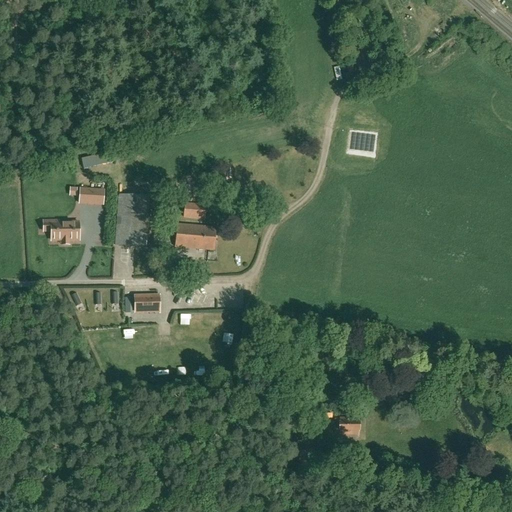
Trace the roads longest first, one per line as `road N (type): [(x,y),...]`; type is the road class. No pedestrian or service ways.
road 1 (track): [(254,279),(273,228),(320,177),(342,87),(403,58)]
road 2 (track): [(249,310),(511,359)]
road 3 (track): [(254,279),(0,283)]
road 4 (track): [(254,279),(213,511)]
